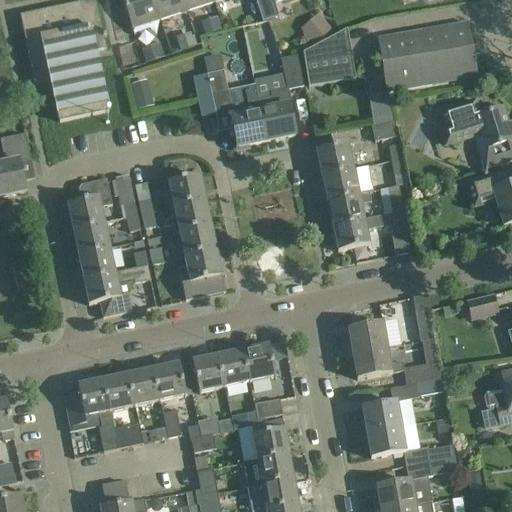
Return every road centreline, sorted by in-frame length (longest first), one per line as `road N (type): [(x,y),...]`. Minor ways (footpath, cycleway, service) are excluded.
road 1 (residential): [(217,171),(200,147),(182,143),(71,167),(48,182),(44,206),(76,351)]
road 2 (residential): [(344,511),(310,302)]
road 3 (residential): [(310,302),(511,259)]
road 4 (residential): [(76,351),(247,315)]
road 5 (residential): [(63,511),(37,359)]
road 6 (residential): [(247,315),(217,171)]
